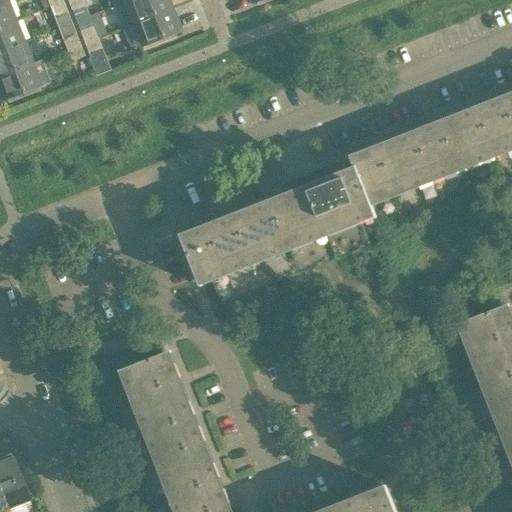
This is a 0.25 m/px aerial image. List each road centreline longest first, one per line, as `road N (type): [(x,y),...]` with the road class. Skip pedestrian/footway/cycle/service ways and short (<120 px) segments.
road 1 (residential): [(0,245),(18,229),(511,40)]
road 2 (residential): [(36,409),(0,289)]
